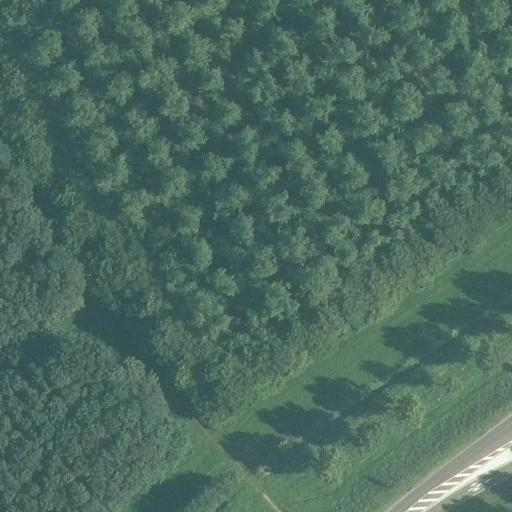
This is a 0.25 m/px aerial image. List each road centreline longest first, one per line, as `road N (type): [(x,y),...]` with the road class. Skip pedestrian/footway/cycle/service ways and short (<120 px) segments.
road 1 (unknown): [(0,141),(116,326),(280,511)]
road 2 (secondary): [(511,428),(398,511)]
